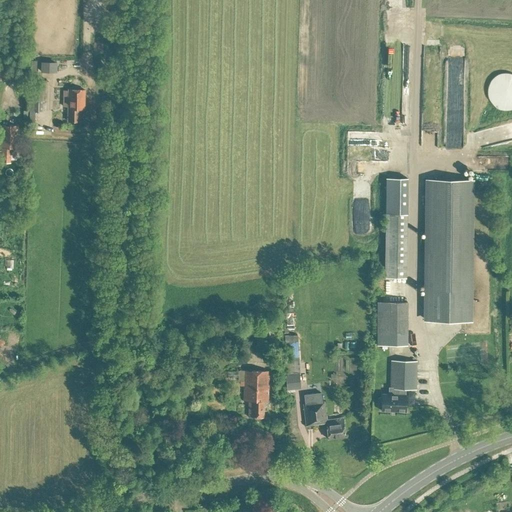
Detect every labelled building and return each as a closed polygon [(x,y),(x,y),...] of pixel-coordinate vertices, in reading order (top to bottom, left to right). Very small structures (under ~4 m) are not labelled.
[(41,59),(41,70),(57,70),(57,59),(41,59)] [(0,79),(8,80),(9,68),(0,67),(0,79)] [(490,80),(488,85),(487,91),(488,96),(490,101),(494,105),(499,108),(504,110),(509,110),(511,108),(511,72),(509,72),(504,72),(499,73),(494,76),(490,80)] [(29,111),(46,111),(47,81),(30,80),(29,111)] [(68,89),(68,106),(67,120),(80,121),(80,108),(84,108),(85,89),(68,89)] [(0,126),(0,141),(0,148),(2,148),(2,151),(0,150),(0,161),(10,162),(10,160),(17,160),(17,152),(13,152),(13,148),(17,148),(17,126),(0,126)] [(384,277),(405,277),(407,178),(385,177),(384,277)] [(474,179),(425,179),(423,321),(472,321),(474,179)] [(261,338),(276,338),(276,324),(261,324),(261,338)] [(407,344),(407,334),(377,334),(377,344),(407,344)] [(299,373),(297,335),(284,335),(284,356),(285,374),(286,389),(301,388),(299,373)] [(128,370),(133,363),(127,357),(121,364),(128,370)] [(390,360),(390,387),(389,387),(389,393),(382,393),(382,397),(380,397),(378,399),(379,407),(382,407),(382,410),(406,410),(406,393),(405,393),(405,387),(416,387),(415,360),(390,360)] [(244,385),(244,371),(244,369),(238,369),(238,371),(228,371),(228,377),(238,377),(238,380),(240,380),(240,385),(244,385)] [(244,401),(249,401),(249,417),(264,417),(264,400),(268,400),(268,371),(244,371),(244,385),(244,401)] [(335,386),(344,386),(344,374),(335,374),(335,386)] [(321,403),(320,391),(304,393),(305,405),(303,405),(306,425),(326,423),(328,439),(345,436),(343,418),(326,420),(324,402),(321,403)]
